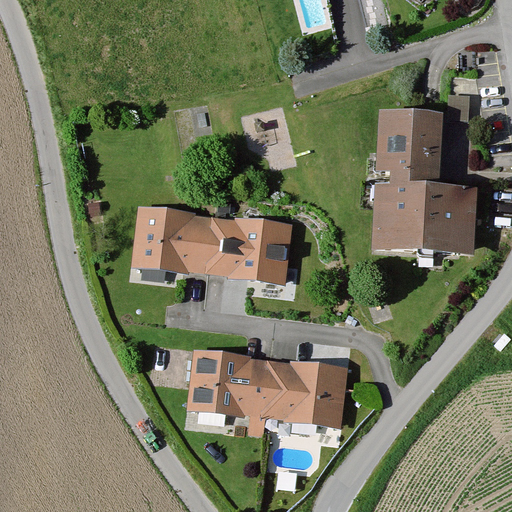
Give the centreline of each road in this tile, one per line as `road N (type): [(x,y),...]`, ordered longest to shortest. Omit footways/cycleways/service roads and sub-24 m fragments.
road 1 (tertiary): [(5,0),(39,105),(66,256),(89,328),(125,401),(205,511)]
road 2 (residential): [(327,511),(350,469),(511,280)]
